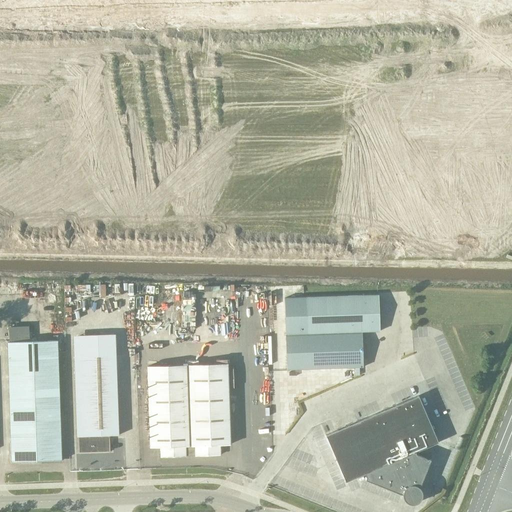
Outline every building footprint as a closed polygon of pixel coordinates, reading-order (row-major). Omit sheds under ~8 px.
[(104,32),(54,34),(56,90),(106,88),(104,32)] [(108,207),(108,237),(128,238),(128,208),(108,207)] [(126,305),(133,305),(132,284),(125,285),(126,305)] [(148,300),(148,287),(138,288),(139,301),(148,300)] [(378,295),(284,298),(287,370),(363,367),(361,332),(379,331),(378,295)] [(149,336),(153,344),(159,341),(156,333),(149,336)] [(57,340),(7,342),(11,462),(61,460),(57,340)] [(78,436),(79,452),(109,451),(109,435),(118,435),(116,349),(74,351),(76,436),(78,436)] [(228,364),(147,366),(150,447),(160,446),(160,457),(186,456),(186,452),(195,452),(195,456),(220,455),(220,444),(230,444),(228,364)] [(326,435),(345,482),(365,474),(366,477),(365,480),(401,494),(402,494),(403,496),(403,499),(405,501),(407,502),(409,504),(411,504),(414,504),(416,503),(418,502),(420,500),(421,498),(422,496),(422,493),(421,491),(420,489),(419,487),(420,486),(430,460),(416,454),(415,452),(438,442),(418,396),(326,435)] [(295,403),(289,406),(294,416),(300,414),(295,403)] [(240,404),(240,425),(249,425),(249,404),(240,404)]
